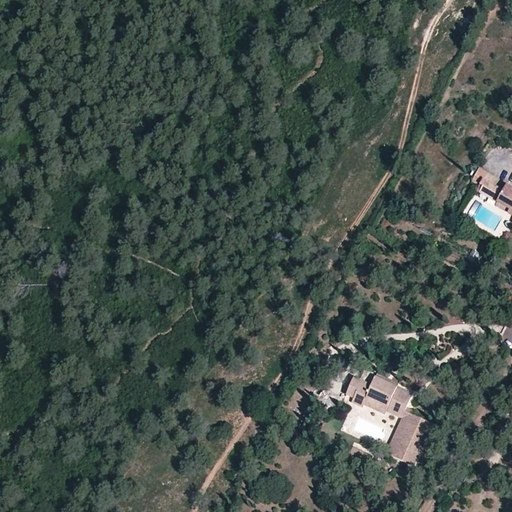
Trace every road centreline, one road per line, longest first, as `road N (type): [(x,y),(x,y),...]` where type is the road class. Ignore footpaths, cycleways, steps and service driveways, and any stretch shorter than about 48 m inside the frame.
road 1 (track): [(451,0),(427,35),(403,141),(195,511)]
road 2 (track): [(511,361),(427,511)]
